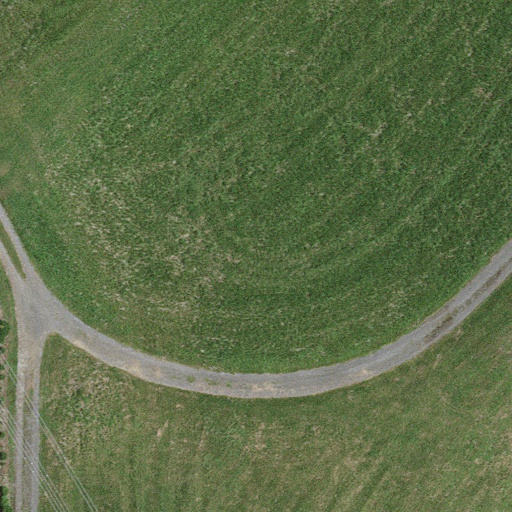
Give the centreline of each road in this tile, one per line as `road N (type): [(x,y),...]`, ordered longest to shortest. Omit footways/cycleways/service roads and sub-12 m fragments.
road 1 (track): [(511,256),(450,318),(388,354),(346,373),(260,385),(162,368),(114,349),(61,316),(24,274)]
road 2 (track): [(26,511),(24,274),(0,222)]
